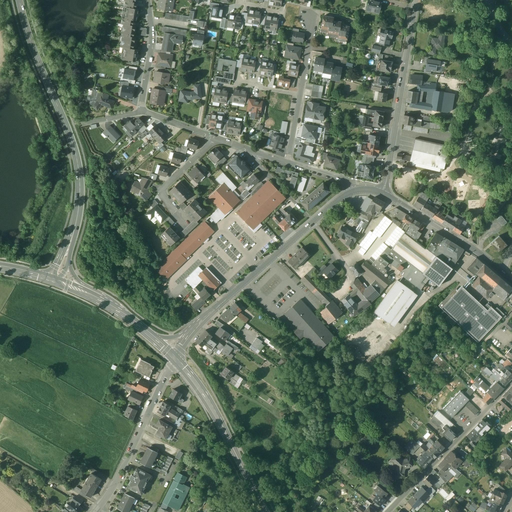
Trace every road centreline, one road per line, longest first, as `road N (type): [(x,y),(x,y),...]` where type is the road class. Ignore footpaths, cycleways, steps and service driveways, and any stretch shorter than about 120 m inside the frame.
road 1 (secondary): [(71,239),(77,162),(19,0)]
road 2 (unclassified): [(383,193),(414,0)]
road 3 (secondary): [(173,357),(211,408),(265,511)]
road 4 (residential): [(511,383),(388,511)]
road 5 (residential): [(173,357),(98,507)]
road 6 (tertiary): [(312,222),(190,332)]
road 7 (residential): [(287,163),(308,18)]
road 8 (tertiary): [(383,193),(497,268)]
